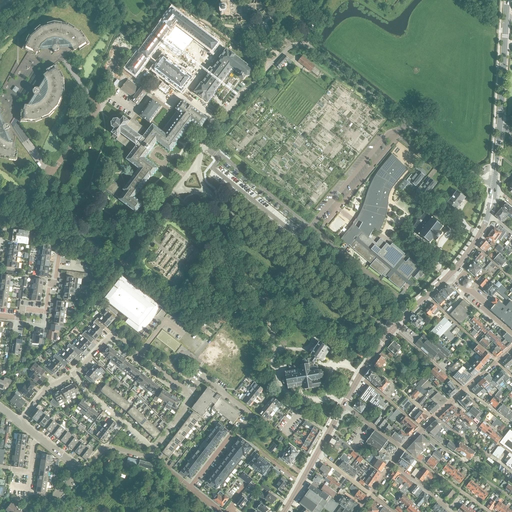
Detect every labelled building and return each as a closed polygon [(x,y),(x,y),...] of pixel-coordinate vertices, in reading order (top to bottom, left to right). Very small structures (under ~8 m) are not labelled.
[(187,0),(187,1),(196,9),(199,5),(192,0),(187,0)] [(174,10),(163,24),(164,25),(164,24),(172,30),(172,31),(173,31),(177,25),(179,27),(185,18),(174,10)] [(179,27),(183,30),(190,22),(185,18),(179,27)] [(53,22),(39,25),(47,41),(54,40),(53,22)] [(68,24),(53,22),(54,40),(62,41),(68,24)] [(190,22),(183,30),(188,33),(194,25),(190,22)] [(81,32),(68,24),(62,41),(68,45),(81,32)] [(216,50),(181,24),(179,27),(177,25),(173,31),(172,31),(172,30),(169,29),(147,59),(149,61),(150,61),(149,62),(155,66),(153,69),(155,70),(158,66),(161,69),(177,47),(184,53),(176,65),(184,71),(189,75),(184,82),(178,89),(184,94),(191,84),(193,86),(222,48),(219,46),(216,50)] [(172,30),(164,24),(164,25),(160,29),(169,35),(172,30)] [(39,25),(27,35),(41,46),(47,41),(39,25)] [(194,25),(188,33),(192,36),(198,28),(194,25)] [(198,28),(192,36),(196,39),(203,31),(198,28)] [(160,29),(157,33),(165,39),(169,35),(160,29)] [(201,43),(207,34),(203,31),(196,39),(201,43)] [(89,44),(81,32),(68,45),(72,51),(78,49),(79,51),(89,44)] [(165,39),(157,33),(154,37),(162,43),(165,39)] [(207,34),(201,43),(205,46),(211,38),(207,34)] [(41,46),(27,35),(21,48),(28,51),(32,54),(33,52),(38,53),(41,46)] [(162,43),(154,37),(151,42),(159,48),(162,43)] [(209,49),(216,41),(211,38),(205,46),(209,49)] [(216,41),(209,49),(214,52),(220,44),(216,41)] [(159,48),(151,42),(148,46),(156,52),(159,48)] [(156,52),(148,46),(144,50),(152,56),(156,52)] [(184,71),(176,65),(184,53),(177,47),(168,59),(165,57),(154,71),(184,94),(195,79),(189,75),(184,71)] [(152,56),(144,50),(141,55),(147,59),(149,61),(152,56)] [(221,60),(215,67),(212,65),(207,73),(209,75),(203,83),(203,82),(195,93),(208,102),(215,93),(215,92),(233,69),(241,75),(239,77),(244,80),(246,77),(250,76),(252,74),(252,70),(254,66),(250,63),(248,65),(227,50),(220,59),(221,60)] [(137,58),(147,65),(150,61),(149,61),(147,59),(141,55),(140,54),(137,58)] [(292,62),(289,59),(285,55),(277,64),(275,66),(279,69),(281,67),(287,61),(290,64),(292,62)] [(315,66),(303,56),(299,61),(311,72),(311,71),(318,77),(322,72),(315,67),(315,66)] [(147,65),(137,58),(134,62),(144,69),(147,65)] [(144,69),(134,62),(131,66),(140,73),(144,69)] [(42,76),(46,83),(63,78),(56,65),(46,70),(47,72),(42,76)] [(140,73),(131,66),(128,70),(137,78),(140,73)] [(46,83),(46,90),(63,92),(63,78),(46,83)] [(140,88),(128,79),(121,89),(133,98),(132,100),(138,105),(147,93),(141,88),(140,88)] [(46,90),(44,97),(59,106),(63,92),(46,90)] [(44,97),(38,103),(48,117),(54,112),(59,106),(44,97)] [(162,106),(152,99),(140,116),(150,123),(162,106)] [(151,150),(157,142),(171,152),(177,143),(177,142),(193,121),(201,128),(207,119),(183,101),(177,109),(178,110),(162,131),(153,125),(148,131),(144,128),(132,119),(130,121),(124,117),(124,118),(119,115),(112,116),(107,122),(108,129),(113,133),(112,133),(114,135),(112,137),(133,152),(127,159),(140,169),(124,190),(121,188),(121,187),(110,178),(102,188),(114,197),(115,195),(120,199),(120,200),(136,213),(143,204),(135,198),(151,177),(152,177),(158,168),(145,158),(151,150)] [(38,103),(32,105),(35,123),(46,118),(48,117),(38,103)] [(32,105),(28,105),(24,105),(23,110),(20,110),(20,122),(27,122),(35,123),(32,105)] [(6,143),(1,158),(1,159),(8,160),(8,159),(16,161),(17,149),(15,149),(15,143),(6,143)] [(392,189),(395,185),(407,169),(406,169),(391,157),(392,155),(392,154),(381,167),(380,169),(375,175),(372,183),(370,189),(368,196),(365,206),(362,214),(358,221),(362,223),(359,229),(355,225),(351,230),(348,233),(343,237),(341,239),(349,246),(349,245),(351,247),(370,263),(370,264),(371,265),(370,266),(381,276),(382,275),(400,289),(406,282),(406,281),(407,280),(408,281),(408,280),(412,275),(413,275),(412,275),(417,279),(419,276),(421,277),(423,275),(422,273),(424,270),(420,266),(420,267),(409,258),(406,262),(404,261),(401,258),(405,254),(392,244),(390,246),(380,238),(376,243),(369,238),(374,229),(379,232),(385,218),(387,211),(388,204),(388,199),(390,194),(392,189)] [(415,186),(417,184),(418,184),(422,179),(424,175),(419,171),(414,177),(411,174),(406,181),(409,183),(410,182),(415,186)] [(430,191),(434,187),(433,187),(436,183),(435,183),(436,182),(432,179),(431,180),(430,179),(426,185),(423,182),(416,191),(421,194),(423,191),(427,194),(430,191)] [(462,199),(465,194),(457,188),(449,200),(457,206),(460,202),(461,202),(463,199),(462,199)] [(511,214),(511,207),(511,208),(506,203),(502,208),(509,214),(510,215),(511,216),(511,214)] [(510,215),(509,214),(502,208),(495,216),(502,222),(506,217),(508,218),(510,215)] [(433,239),(437,242),(443,234),(440,231),(443,227),(432,217),(432,218),(429,215),(431,213),(430,213),(428,216),(424,213),(421,216),(420,216),(415,222),(416,222),(413,226),(413,227),(416,230),(413,234),(414,234),(416,232),(419,234),(418,234),(430,243),(433,239)] [(494,227),(490,233),(498,238),(501,233),(494,227)] [(11,243),(27,245),(29,232),(13,230),(11,243)] [(498,238),(490,233),(486,238),(494,244),(498,238)] [(478,246),(483,250),(485,252),(491,246),(488,244),(484,240),(478,246)] [(497,252),(499,253),(503,249),(499,245),(495,249),(497,252)] [(476,261),(480,264),(486,258),(483,255),(480,252),(474,258),(477,261),(476,261)] [(497,264),(503,257),(500,254),(499,253),(497,252),(496,253),(498,255),(494,260),(497,264)] [(503,257),(497,264),(501,267),(506,262),(508,264),(508,265),(511,268),(511,267),(511,264),(507,260),(503,257)] [(486,270),(493,263),(490,260),(487,264),(484,267),(483,268),(486,270)] [(475,261),(474,263),(473,262),(467,270),(474,277),(480,270),(481,271),(483,269),(485,272),(486,270),(483,268),(475,261)] [(65,277),(65,283),(77,284),(78,279),(77,279),(78,273),(75,272),(74,278),(72,278),(68,277),(65,277)] [(153,319),(155,314),(157,315),(156,315),(157,315),(162,308),(121,276),(102,299),(127,319),(124,322),(141,335),(147,328),(146,328),(145,327),(149,324),(153,319)] [(484,278),(478,284),(483,288),(482,288),(484,290),(490,283),(484,278)] [(484,291),(489,295),(491,297),(502,285),(498,282),(495,285),(493,284),(491,282),(490,283),(484,290),(484,291)] [(447,285),(443,289),(449,296),(454,291),(448,285),(447,285)] [(443,289),(438,293),(444,300),(449,296),(443,289)] [(76,295),(63,293),(62,299),(71,300),(74,301),(76,298),(76,295)] [(444,300),(438,293),(433,298),(440,305),(444,300)] [(506,307),(502,304),(495,298),(491,303),(494,306),(490,310),(511,328),(511,326),(511,302),(511,301),(506,307)] [(450,315),(460,325),(474,310),(463,300),(460,304),(450,315)] [(434,315),(438,312),(439,310),(437,308),(432,303),(424,311),(429,316),(432,313),(434,315)] [(101,313),(100,314),(110,323),(114,319),(114,318),(116,316),(107,308),(105,310),(106,311),(102,314),(101,313)] [(97,318),(95,320),(104,329),(106,327),(110,323),(100,314),(101,315),(98,319),(97,318)] [(412,321),(411,323),(416,328),(420,324),(421,325),(424,321),(423,320),(417,315),(416,317),(414,315),(412,316),(410,318),(410,320),(412,321)] [(63,319),(54,317),(53,323),(60,324),(60,326),(62,326),(63,324),(63,319)] [(444,317),(429,333),(436,341),(452,325),(444,317)] [(470,335),(473,337),(480,329),(484,326),(475,317),(472,320),(471,319),(469,321),(475,326),(473,328),(474,330),(473,332),(470,335)] [(89,326),(88,326),(99,336),(103,331),(102,331),(104,329),(95,320),(93,323),(94,323),(90,327),(89,326)] [(58,333),(59,326),(51,325),(50,331),(49,330),(48,339),(55,340),(56,332),(58,333)] [(462,337),(466,333),(458,325),(452,331),(455,334),(457,332),(462,337)] [(85,331),(83,333),(92,341),(94,339),(95,340),(99,336),(88,326),(88,327),(89,328),(86,332),(85,331)] [(482,331),(483,332),(487,328),(484,326),(480,329),(473,337),(475,339),(481,332),(482,331)] [(478,341),(479,342),(483,338),(485,336),(490,331),(487,328),(483,332),(484,334),(484,335),(478,341)] [(36,333),(33,332),(31,343),(42,345),(43,330),(36,329),(36,333)] [(497,346),(496,347),(502,352),(507,347),(505,345),(496,337),(490,331),(485,336),(497,346)] [(82,336),(78,340),(87,348),(91,344),(90,343),(92,341),(83,333),(81,335),(82,336)] [(505,339),(510,344),(511,344),(511,342),(511,337),(507,333),(503,337),(505,339)] [(424,334),(415,344),(432,360),(437,355),(442,360),(445,356),(447,358),(451,353),(438,342),(435,345),(428,339),(429,339),(424,334)] [(505,345),(507,347),(510,344),(505,339),(504,341),(498,335),(496,337),(505,345)] [(486,349),(490,344),(483,338),(479,342),(486,349)] [(12,343),(11,354),(20,355),(22,340),(16,339),(16,343),(12,343)] [(73,343),(71,346),(80,354),(82,352),(83,353),(87,348),(78,340),(74,344),(73,343)] [(314,344),(317,346),(312,354),(314,355),(318,358),(322,361),(330,349),(317,340),(314,344)] [(396,353),(401,348),(394,342),(387,350),(390,352),(393,356),(395,357),(398,355),(396,353)] [(479,355),(478,356),(477,355),(480,357),(485,351),(478,345),(476,343),(471,348),(474,350),(473,350),(479,355)] [(63,349),(62,349),(73,359),(76,355),(78,356),(80,354),(71,346),(69,344),(67,346),(68,347),(64,350),(63,349)] [(102,353),(106,357),(112,349),(108,346),(102,353)] [(502,352),(496,347),(495,348),(493,347),(490,351),(492,353),(494,354),(496,356),(497,356),(502,352)] [(59,354),(57,356),(66,365),(68,363),(69,363),(73,359),(62,349),(62,350),(63,351),(60,355),(59,354)] [(106,357),(110,360),(111,360),(116,353),(112,349),(106,357)] [(475,358),(477,360),(484,366),(492,357),(485,351),(480,357),(477,355),(475,358)] [(114,365),(121,356),(116,353),(111,360),(110,360),(109,362),(114,365)] [(379,355),(371,365),(379,371),(386,360),(387,359),(384,357),(385,356),(381,353),(379,355)] [(49,360),(48,360),(58,370),(62,366),(64,367),(66,365),(57,356),(55,354),(53,357),(54,357),(50,361),(49,360)] [(308,364),(306,364),(307,362),(307,360),(305,359),(303,359),(302,361),(302,363),(304,364),(304,365),(299,366),(299,365),(291,366),(291,361),(288,361),(290,371),(285,372),(286,377),(282,378),(284,384),(287,383),(288,389),(304,386),(305,389),(321,387),(320,379),(322,378),(323,375),(323,372),(321,371),(319,370),(318,366),(314,367),(314,364),(318,358),(314,355),(312,358),(308,359),(308,364)] [(501,363),(507,370),(507,369),(511,373),(511,372),(511,370),(511,369),(511,370),(509,368),(511,365),(511,356),(510,355),(501,363)] [(118,368),(124,360),(125,359),(121,356),(114,365),(118,368)] [(58,370),(48,360),(48,361),(49,362),(46,366),(45,365),(43,367),(52,375),(54,373),(54,374),(58,370)] [(118,368),(123,371),(128,364),(124,360),(118,368)] [(471,366),(478,372),(484,366),(477,360),(471,366)] [(474,377),(464,368),(457,362),(454,365),(452,363),(448,368),(455,374),(453,377),(463,387),(474,377)] [(31,378),(39,385),(45,378),(41,375),(44,371),(35,364),(30,370),(34,373),(31,378)] [(93,365),(89,370),(98,378),(102,374),(103,375),(105,372),(96,364),(94,366),(93,365)] [(123,371),(127,374),(133,367),(128,364),(123,371)] [(466,365),(464,368),(474,377),(479,372),(478,372),(471,366),(469,368),(466,365)] [(127,374),(131,378),(137,370),(133,367),(127,374)] [(445,380),(448,378),(436,367),(430,372),(436,378),(439,380),(442,383),(445,380)] [(392,398),(390,397),(397,389),(385,379),(383,382),(377,377),(380,374),(372,368),(371,368),(370,369),(364,377),(377,388),(389,398),(391,400),(392,398)] [(98,378),(89,370),(85,374),(86,375),(84,377),(93,385),(95,383),(94,382),(98,378)] [(131,378),(135,381),(141,374),(137,370),(131,378)] [(503,380),(506,383),(509,380),(511,382),(511,378),(510,379),(506,375),(505,375),(505,374),(504,373),(505,372),(503,370),(502,371),(501,370),(499,372),(500,373),(503,376),(501,378),(503,380)] [(506,383),(503,380),(501,378),(503,376),(500,373),(493,380),(502,388),(505,385),(506,387),(508,385),(506,383)] [(135,381),(140,384),(145,377),(141,374),(135,381)] [(428,397),(430,398),(441,407),(447,401),(445,399),(446,398),(443,395),(442,396),(438,393),(437,394),(432,389),(428,392),(427,390),(426,391),(421,387),(430,378),(426,374),(413,387),(415,389),(423,396),(425,394),(428,397)] [(500,390),(486,376),(484,379),(478,383),(483,389),(484,388),(487,391),(491,388),(493,389),(495,387),(499,391),(500,390)] [(502,388),(493,380),(490,376),(488,377),(487,376),(486,376),(500,390),(502,388)] [(143,389),(144,388),(144,387),(150,380),(145,377),(140,384),(138,386),(143,389)] [(0,389),(3,391),(4,387),(7,388),(10,381),(4,378),(3,381),(0,380),(0,389)] [(448,383),(446,385),(455,394),(459,390),(451,381),(448,378),(445,380),(448,383)] [(144,387),(144,388),(148,391),(154,383),(150,380),(144,387)] [(20,392),(28,398),(33,392),(31,390),(34,385),(30,382),(26,386),(25,385),(20,392)] [(154,383),(148,391),(153,394),(153,393),(154,394),(159,389),(158,388),(158,387),(154,383)] [(487,391),(484,388),(483,389),(478,383),(471,390),(476,396),(477,395),(479,398),(481,399),(483,397),(481,396),(487,392),(487,391)] [(71,384),(66,387),(71,398),(76,395),(77,396),(80,395),(74,384),(71,385),(71,384)] [(99,391),(104,395),(109,388),(105,384),(99,391)] [(257,384),(253,388),(260,393),(263,389),(257,384)] [(455,394),(446,385),(444,387),(445,387),(443,388),(443,390),(444,391),(446,391),(447,390),(449,392),(446,394),(450,398),(449,398),(450,399),(455,394)] [(248,390),(250,392),(256,397),(260,393),(253,388),(251,386),(248,390)] [(380,400),(382,398),(379,396),(380,395),(374,391),(375,390),(369,386),(366,389),(361,394),(362,395),(360,398),(365,402),(367,400),(372,404),(371,406),(377,411),(381,406),(383,407),(386,404),(380,400)] [(58,391),(64,403),(67,402),(67,401),(71,398),(66,387),(60,390),(61,391),(59,392),(58,391)] [(104,395),(108,398),(114,391),(109,388),(104,395)] [(243,413),(217,394),(217,395),(208,388),(201,396),(202,397),(200,401),(198,400),(192,409),(203,417),(206,412),(205,411),(212,402),(215,405),(212,409),(233,424),(239,416),(240,417),(243,413)] [(418,403),(423,396),(415,389),(410,395),(415,400),(418,403)] [(158,398),(162,400),(167,392),(162,390),(160,393),(158,392),(154,397),(153,399),(156,401),(158,398)] [(504,398),(501,395),(503,393),(500,390),(499,391),(495,396),(501,401),(502,400),(504,398)] [(64,403),(58,391),(53,394),(53,395),(51,396),(52,399),(50,402),(57,407),(60,406),(59,405),(64,402),(64,403)] [(108,398),(112,401),(118,394),(114,391),(108,398)] [(22,396),(16,392),(14,394),(15,395),(10,401),(20,409),(24,402),(20,399),(22,396)] [(162,400),(167,403),(172,395),(167,392),(162,400)] [(250,392),(246,396),(253,402),(256,397),(250,392)] [(480,412),(473,407),(472,409),(469,406),(473,403),(468,398),(470,396),(467,393),(458,401),(465,409),(466,409),(469,412),(472,415),(475,418),(480,412)] [(112,401),(117,405),(122,397),(118,394),(112,401)] [(422,405),(428,397),(425,394),(423,396),(418,403),(422,405)] [(169,410),(170,409),(176,398),(172,395),(167,403),(164,407),(169,410)] [(253,402),(246,396),(244,395),(241,399),(243,401),(249,406),(253,402)] [(501,401),(495,396),(493,399),(490,397),(486,403),(488,404),(489,403),(495,408),(501,401)] [(117,405),(121,408),(126,401),(122,397),(117,405)] [(270,401),(276,407),(278,408),(280,406),(281,407),(283,405),(273,397),(270,401)] [(170,409),(176,412),(179,408),(177,407),(181,401),(176,398),(170,409)] [(399,406),(404,411),(404,408),(404,406),(405,405),(409,401),(407,398),(399,406)] [(432,404),(430,406),(437,411),(440,407),(441,407),(430,398),(428,400),(432,404)] [(353,407),(361,413),(367,406),(359,400),(356,404),(353,407)] [(75,408),(80,412),(86,403),(84,402),(83,403),(81,401),(75,408)] [(126,401),(121,408),(125,411),(131,404),(126,401)] [(270,401),(266,405),(273,411),(276,407),(270,401)] [(80,412),(84,415),(90,408),(87,406),(88,405),(86,403),(80,412)] [(372,422),(376,425),(382,418),(380,417),(385,410),(388,405),(386,404),(383,408),(377,415),(372,422)] [(437,411),(430,406),(429,407),(426,404),(424,406),(428,410),(433,414),(437,411)] [(497,411),(501,414),(506,408),(502,404),(497,411)] [(266,405),(263,410),(270,415),(273,411),(266,405)] [(32,418),(36,422),(45,412),(44,411),(43,413),(39,410),(40,408),(37,406),(30,416),(32,417),(32,418)] [(126,412),(131,416),(137,410),(133,406),(126,412)] [(409,415),(413,418),(412,419),(419,424),(423,419),(425,420),(428,417),(420,410),(416,406),(409,415)] [(481,423),(475,418),(472,415),(470,417),(463,411),(461,410),(459,413),(452,406),(448,410),(454,415),(456,416),(473,431),(474,432),(481,423)] [(84,415),(88,418),(95,410),(92,408),(92,409),(90,408),(84,415)] [(501,414),(506,417),(510,411),(506,408),(501,414)] [(402,413),(400,412),(397,409),(388,420),(390,421),(396,421),(395,417),(397,416),(399,414),(399,413),(400,413),(401,413),(402,413)] [(95,410),(88,418),(92,422),(98,414),(96,412),(97,411),(95,410)] [(131,416),(134,420),(141,413),(137,410),(131,416)] [(270,415),(263,410),(259,414),(266,419),(268,417),(271,420),(273,418),(270,415)] [(463,428),(461,430),(468,436),(473,431),(456,416),(454,415),(448,410),(445,413),(463,428)] [(39,424),(44,427),(52,417),(51,417),(50,419),(46,415),(47,414),(45,412),(36,422),(37,422),(37,421),(39,423),(39,424)] [(193,412),(190,416),(197,421),(201,417),(193,412)] [(134,420),(138,424),(145,417),(141,413),(134,420)] [(456,426),(461,430),(463,428),(445,413),(442,415),(449,421),(450,420),(457,426),(456,426)] [(382,418),(376,425),(381,429),(386,422),(390,417),(388,415),(385,420),(382,418)] [(418,427),(404,415),(398,422),(403,425),(404,424),(407,427),(403,432),(409,436),(409,437),(418,427)] [(448,423),(449,421),(442,415),(439,418),(446,424),(447,424),(452,429),(453,427),(448,423)] [(190,416),(187,420),(194,425),(197,421),(190,416)] [(46,429),(51,433),(59,423),(59,422),(57,424),(53,421),(54,419),(52,417),(44,427),(44,428),(44,427),(46,429)] [(138,424),(142,427),(148,421),(145,417),(138,424)] [(109,418),(105,422),(113,429),(115,427),(114,426),(116,424),(109,418)] [(445,426),(442,423),(437,419),(435,421),(426,430),(430,433),(429,434),(440,443),(444,439),(440,436),(442,434),(441,433),(444,430),(448,433),(450,431),(445,426)] [(187,420),(184,424),(191,429),(194,425),(187,420)] [(142,427),(146,431),(152,425),(148,421),(142,427)] [(311,432),(318,436),(321,432),(311,425),(305,421),(304,424),(302,426),(304,428),(306,425),(312,429),(311,432)] [(478,428),(482,430),(487,424),(483,421),(478,428)] [(105,422),(102,427),(109,432),(111,430),(112,431),(113,429),(105,422)] [(215,428),(224,435),(227,431),(224,428),(225,426),(219,422),(215,428)] [(390,430),(393,427),(395,425),(394,424),(392,426),(391,427),(386,423),(387,422),(386,422),(381,429),(387,434),(390,430)] [(53,435),(58,439),(66,428),(65,430),(60,426),(61,425),(59,423),(51,433),(51,432),(54,434),(53,435)] [(184,424),(181,428),(188,433),(191,429),(184,424)] [(482,430),(485,433),(490,427),(487,424),(482,430)] [(146,431),(150,435),(156,428),(152,425),(146,431)] [(399,432),(398,434),(405,440),(409,436),(403,432),(401,430),(395,425),(393,427),(399,432)] [(370,445),(379,452),(384,445),(386,446),(387,444),(386,443),(388,440),(375,430),(374,431),(368,426),(363,432),(370,437),(366,442),(370,445)] [(102,427),(99,431),(107,437),(108,435),(107,435),(109,432),(102,427)] [(485,433),(488,435),(493,429),(490,427),(485,433)] [(60,440),(65,444),(73,434),(72,435),(67,432),(69,430),(66,428),(58,439),(58,438),(61,440),(60,440)] [(156,428),(150,435),(154,439),(160,432),(156,428)] [(181,428),(178,432),(185,437),(188,433),(181,428)] [(220,439),(224,435),(215,428),(211,432),(220,439)] [(488,435),(491,438),(496,432),(493,429),(488,435)] [(307,438),(306,440),(313,445),(316,441),(303,433),(298,430),(297,431),(301,434),(302,435),(307,438)] [(511,431),(510,430),(500,443),(511,452),(511,431)] [(107,437),(99,431),(95,435),(102,441),(104,439),(105,439),(107,437)] [(303,433),(316,441),(318,436),(311,432),(309,434),(304,431),(303,433)] [(405,440),(398,434),(395,432),(393,431),(390,435),(400,444),(403,444),(405,440)] [(178,432),(175,436),(182,441),(185,437),(178,432)] [(217,444),(220,439),(211,432),(208,436),(217,444)] [(491,438),(494,441),(499,434),(496,432),(491,438)] [(67,446),(72,450),(80,439),(79,441),(74,437),(76,436),(73,434),(65,444),(66,443),(68,445),(67,446)] [(496,445),(503,437),(499,434),(494,441),(493,442),(496,445)] [(436,448),(430,443),(421,435),(414,442),(423,450),(424,450),(430,455),(436,448)] [(175,436),(172,440),(179,446),(182,441),(175,436)] [(214,448),(217,444),(208,436),(208,437),(205,441),(214,448)] [(296,440),(311,449),(313,445),(306,440),(304,443),(299,440),(295,437),(293,438),(296,440)] [(339,439),(337,437),(335,439),(332,437),(327,443),(331,446),(331,447),(333,449),(335,448),(339,441),(340,439),(339,439)] [(245,456),(252,447),(240,438),(233,447),(235,448),(243,454),(245,456)] [(74,451),(79,455),(87,445),(86,446),(81,443),(83,441),(80,439),(72,450),(73,449),(75,451),(74,451)] [(172,440),(169,444),(176,450),(179,446),(172,440)] [(214,448),(205,441),(204,440),(200,444),(210,452),(214,448)] [(311,449),(296,440),(295,442),(296,443),(296,444),(299,446),(299,445),(302,447),(301,449),(308,453),(311,449)] [(447,446),(453,451),(457,447),(450,442),(447,446)] [(475,452),(460,442),(455,450),(470,460),(475,452)] [(413,443),(407,450),(420,461),(421,461),(427,453),(423,450),(423,451),(413,443)] [(169,444),(165,448),(173,454),(176,450),(169,444)] [(207,456),(210,452),(200,444),(197,448),(207,456)] [(290,449),(287,453),(294,459),(299,453),(294,449),(295,448),(290,444),(288,447),(290,449)] [(87,445),(79,455),(80,455),(82,456),(82,457),(86,461),(93,452),(89,448),(90,447),(87,445)] [(492,454),(498,458),(504,450),(500,447),(498,447),(492,454)] [(173,454),(165,448),(162,452),(169,458),(173,454)] [(204,461),(207,456),(197,448),(194,453),(204,461)] [(243,454),(235,448),(232,452),(240,458),(243,454)] [(431,456),(439,462),(443,457),(435,451),(431,456)] [(242,460),(240,458),(232,452),(228,456),(238,464),(242,460)] [(375,457),(386,465),(387,465),(390,460),(379,452),(375,457)] [(415,460),(405,452),(401,458),(411,465),(415,460)] [(200,465),(204,461),(194,453),(193,453),(195,454),(192,458),(200,465)] [(294,459),(287,453),(284,457),(281,455),(279,457),(284,462),(285,460),(290,464),(294,459)] [(427,453),(421,461),(423,463),(426,459),(428,461),(426,463),(433,469),(438,462),(434,459),(431,456),(427,453)] [(386,465),(375,457),(370,454),(368,457),(364,454),(362,456),(366,459),(366,460),(374,466),(381,472),(386,465)] [(235,469),(238,464),(228,456),(225,461),(235,469)] [(254,468),(262,458),(259,456),(258,457),(257,456),(249,465),(254,468)] [(151,469),(152,464),(128,457),(126,462),(138,465),(138,466),(151,469)] [(197,469),(200,465),(192,458),(189,463),(197,469)] [(258,471),(266,462),(262,458),(254,468),(258,471)] [(339,467),(343,470),(351,461),(347,458),(344,461),(342,460),(340,463),(341,464),(339,467)] [(411,465),(401,458),(397,463),(406,471),(411,465)] [(232,473),(235,469),(225,461),(221,465),(232,473)] [(343,470),(346,473),(351,466),(350,465),(352,462),(351,461),(343,470)] [(197,469),(189,463),(188,462),(185,466),(194,473),(197,469)] [(271,470),(272,470),(268,467),(270,466),(268,465),(269,464),(266,462),(258,471),(263,475),(266,477),(271,470)] [(359,477),(361,475),(369,465),(366,462),(364,465),(361,469),(356,475),(359,477)] [(346,473),(349,475),(357,466),(354,463),(351,466),(346,473)] [(443,469),(447,473),(452,466),(448,463),(443,469)] [(228,477),(232,473),(221,465),(218,469),(228,477)] [(330,481),(339,487),(341,485),(340,484),(328,475),(331,470),(323,465),(320,469),(324,472),(322,475),(325,478),(326,478),(326,477),(330,481)] [(369,471),(370,472),(371,472),(372,473),(379,478),(381,474),(377,472),(369,465),(361,475),(363,477),(366,472),(368,470),(369,471)] [(190,478),(194,473),(185,466),(179,473),(185,478),(187,476),(190,478)] [(356,475),(361,469),(357,466),(349,475),(353,478),(356,475)] [(447,473),(451,476),(456,470),(452,466),(447,473)] [(225,481),(228,477),(218,469),(215,473),(225,481)] [(434,476),(424,469),(417,478),(422,482),(426,477),(431,480),(434,476)] [(335,470),(332,474),(339,479),(342,475),(335,470)] [(392,485),(395,481),(396,480),(401,474),(395,470),(389,477),(392,480),(389,483),(392,485)] [(451,476),(456,480),(461,473),(456,470),(451,476)] [(225,481),(215,473),(211,478),(220,485),(221,486),(225,481)] [(376,482),(379,478),(372,473),(369,476),(376,482)] [(461,473),(456,480),(460,483),(465,477),(461,473)] [(313,482),(316,484),(316,483),(319,485),(323,479),(316,475),(313,480),(313,482)] [(376,482),(369,476),(367,479),(365,478),(362,480),(361,479),(358,482),(363,486),(365,483),(369,487),(372,488),(376,482)] [(285,484),(288,481),(282,477),(275,487),(282,491),(287,485),(285,484)] [(209,483),(207,485),(210,488),(212,489),(214,487),(217,489),(220,485),(211,478),(208,482),(209,483)] [(339,487),(341,489),(343,490),(343,489),(349,481),(345,478),(340,484),(341,485),(339,487)] [(399,491),(401,492),(410,481),(407,479),(402,484),(403,485),(399,491)] [(466,486),(470,490),(475,484),(471,480),(466,486)] [(401,492),(404,494),(405,495),(409,491),(413,487),(411,486),(413,484),(410,481),(401,492)] [(249,485),(249,484),(246,487),(252,492),(256,487),(250,483),(249,485)] [(267,491),(264,494),(263,493),(260,497),(265,500),(266,499),(272,504),(276,499),(270,493),(268,492),(270,489),(262,484),(260,486),(267,491)] [(311,484),(308,488),(327,503),(328,502),(331,498),(331,497),(329,496),(323,491),(322,492),(311,484)] [(323,491),(333,498),(337,493),(324,484),(321,490),(323,491)] [(414,484),(413,487),(409,491),(417,497),(422,491),(414,484)] [(470,490),(475,493),(479,487),(475,484),(470,490)] [(355,496),(354,498),(359,501),(360,500),(362,501),(366,496),(357,489),(356,488),(355,487),(354,487),(352,486),(349,489),(357,494),(355,496)] [(475,493),(479,497),(484,490),(479,487),(475,493)] [(299,504),(305,508),(310,511),(320,511),(324,508),(327,503),(308,488),(298,503),(299,504)] [(443,496),(449,501),(455,493),(449,488),(443,496)] [(484,490),(479,497),(483,500),(488,494),(484,490)] [(224,495),(220,491),(213,500),(222,507),(229,498),(225,494),(224,495)] [(424,492),(415,503),(419,507),(424,501),(427,503),(431,498),(424,492)] [(241,500),(237,505),(242,509),(244,505),(249,509),(251,507),(248,505),(252,501),(243,494),(239,499),(241,500)] [(404,494),(398,500),(407,509),(413,503),(405,495),(404,494)] [(343,497),(338,503),(343,507),(349,511),(352,511),(358,504),(349,497),(347,500),(343,497)] [(497,504),(501,499),(497,497),(494,502),(492,500),(486,507),(491,511),(497,504)] [(338,503),(331,498),(328,502),(327,503),(324,508),(329,511),(349,511),(343,507),(338,503)] [(494,508),(498,511),(503,504),(500,503),(502,500),(501,499),(497,504),(494,508)] [(259,511),(260,511),(261,511),(267,511),(269,510),(266,507),(268,505),(261,500),(255,509),(258,511),(259,511)] [(379,511),(384,507),(375,500),(368,508),(373,511),(379,511)] [(13,503),(12,504),(11,503),(5,510),(7,511),(20,511),(22,509),(20,507),(19,508),(16,506),(18,504),(15,501),(13,503)] [(432,509),(435,511),(436,511),(441,507),(437,503),(432,509)] [(498,511),(499,511),(502,511),(508,505),(505,503),(504,505),(503,504),(498,511)]
